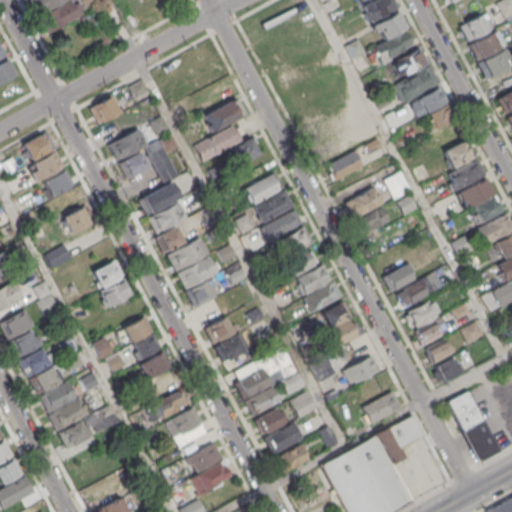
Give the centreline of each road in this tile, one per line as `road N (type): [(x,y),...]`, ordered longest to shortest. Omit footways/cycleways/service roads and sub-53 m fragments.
road 1 (residential): [(276,511),(0,0)]
road 2 (residential): [(206,0),(470,492)]
road 3 (residential): [(237,0),(0,130)]
road 4 (residential): [(511,184),(413,0)]
road 5 (residential): [(0,386),(67,511)]
